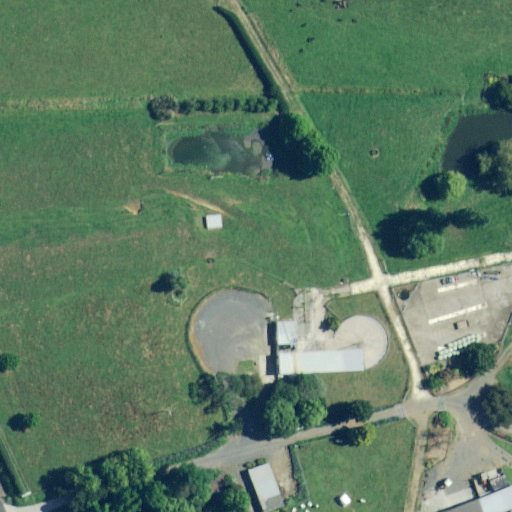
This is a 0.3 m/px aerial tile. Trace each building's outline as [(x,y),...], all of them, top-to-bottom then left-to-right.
[(218,215),(205,216),(206,228),(219,227),(218,215)] [(295,323),(275,324),(276,344),(296,343),(295,323)] [(364,347),(277,352),(278,375),(365,371),(364,347)] [(264,511),(281,506),(265,464),(246,471),(261,511),(264,511)] [(499,511),(511,507),(511,491),(510,486),(444,511),(499,511)]
